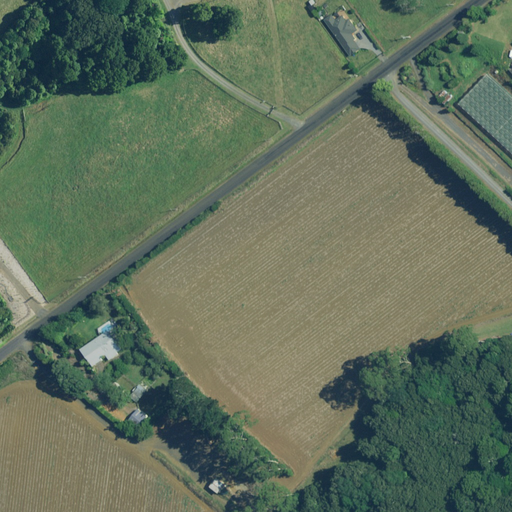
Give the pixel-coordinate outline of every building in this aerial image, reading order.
[(348,21),(343,15),(337,20),(333,14),(326,20),(352,56),(363,49),(353,35),(359,31),(350,19),(348,21)] [(460,104),(511,151),(511,96),(488,74),(460,104)] [(84,350),(96,366),(109,357),(112,360),(128,349),(119,336),(109,322),(98,330),(103,336),(84,350)] [(150,418),(140,409),(130,419),(140,428),(150,418)] [(219,478),(212,487),(220,494),(227,486),(219,478)]
